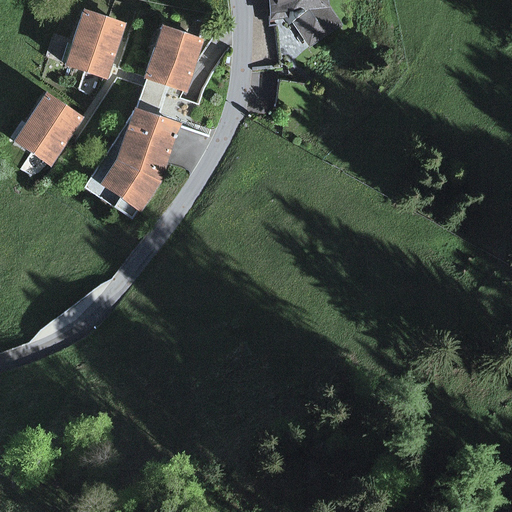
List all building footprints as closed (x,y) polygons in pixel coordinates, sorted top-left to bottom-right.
[(271,0),(273,18),(298,16),(316,42),(346,22),(331,0),(271,0)] [(85,9),(68,62),(111,76),(128,22),(85,9)] [(207,38),(163,25),(147,75),(190,89),(207,38)] [(45,92),(14,142),(53,167),(85,116),(45,92)] [(184,124),(137,108),(120,163),(104,183),(146,211),(166,181),(184,124)]
